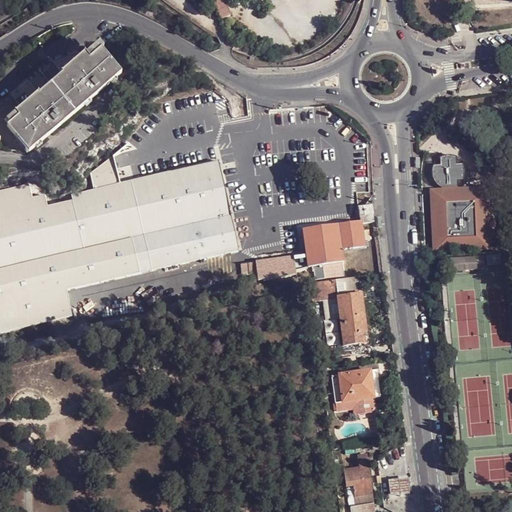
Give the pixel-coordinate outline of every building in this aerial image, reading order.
[(214,0),(219,10),(222,18),(231,14),(223,0),(214,0)] [(51,85),(75,113),(96,95),(121,74),(101,50),(90,60),(85,53),(62,73),(62,75),(51,85)] [(75,113),(51,85),(39,94),(38,93),(15,112),(19,117),(7,126),(29,152),(49,135),(75,113)] [(292,141),(293,165),(320,164),(318,140),(292,141)] [(463,182),(465,178),(466,173),(465,167),(463,162),(459,158),(453,156),(447,155),(442,157),(437,160),(434,165),(432,171),(433,177),(435,182),(439,185),(444,188),(459,187),(463,182)] [(93,193),(124,185),(117,156),(91,174),(93,193)] [(0,306),(68,291),(141,274),(134,240),(232,217),(220,164),(124,185),(93,193),(48,203),(45,190),(33,193),(31,185),(0,192),(0,306)] [(444,188),(429,189),(433,252),(499,249),(495,185),(459,187),(444,188)] [(357,207),(359,221),(366,220),(366,223),(375,222),(375,218),(373,205),(368,206),(363,206),(357,207)] [(240,251),(232,217),(134,240),(141,274),(240,251)] [(347,275),(343,249),(369,246),(366,223),(366,220),(359,221),(345,223),(332,225),(307,229),(309,249),(312,265),(316,265),(318,279),(347,275)] [(312,265),(309,249),(294,252),(295,256),(296,256),(298,267),(312,265)] [(511,254),(486,256),(487,269),(511,267),(511,254)] [(295,256),(259,262),(260,273),(261,280),(299,274),(298,267),(296,256),(295,256)] [(482,256),(449,259),(451,273),(484,270),(482,256)] [(253,274),(260,273),(259,262),(252,263),(253,274)] [(355,295),(353,278),(342,279),(345,296),(355,295)] [(311,283),(313,301),(339,297),(339,296),(343,296),(342,293),(339,293),(337,280),(311,283)] [(72,310),(68,291),(0,306),(0,332),(0,334),(74,318),(72,310)] [(345,296),(343,296),(348,333),(344,334),(345,346),(367,343),(365,333),(369,332),(363,293),(355,295),(345,296)] [(343,296),(339,296),(339,297),(344,334),(348,333),(343,296)] [(337,402),(382,396),(380,386),(378,369),(334,376),(337,402)] [(374,494),(369,455),(361,456),(362,469),(346,472),(348,486),(356,485),(357,497),(374,494)] [(399,482),(388,484),(390,499),(402,498),(409,497),(407,481),(399,482)] [(358,507),(376,505),(374,494),(357,497),(358,507)]
